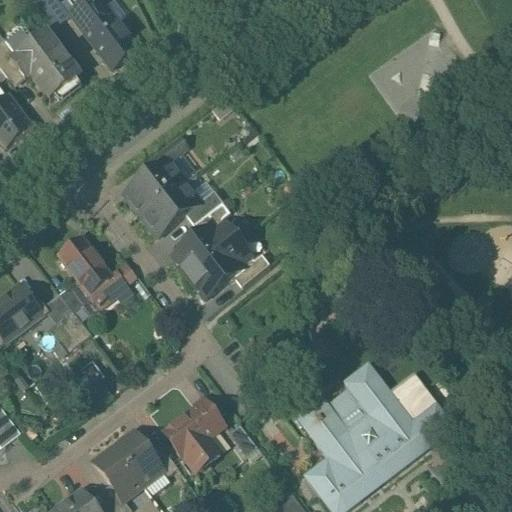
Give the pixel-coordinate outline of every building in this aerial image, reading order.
[(137,54),(96,0),(67,0),(66,1),(76,14),(70,19),(111,74),(137,54)] [(69,20),(55,2),(41,13),(54,31),(69,20)] [(24,31),(20,30),(6,41),(18,57),(35,45),(24,31)] [(15,59),(10,64),(18,75),(25,84),(31,79),(50,104),(80,81),(46,36),(35,45),(18,57),(15,59)] [(3,43),(0,45),(0,72),(8,83),(18,75),(10,64),(15,59),(3,43)] [(34,132),(8,99),(6,100),(0,105),(0,144),(6,153),(34,132)] [(178,143),(166,152),(174,162),(186,153),(178,143)] [(166,152),(150,164),(158,173),(167,166),(167,167),(174,162),(166,152)] [(158,173),(125,198),(141,220),(183,187),(167,167),(167,166),(158,173)] [(183,187),(141,220),(157,241),(186,219),(199,208),(198,207),(183,187)] [(213,195),(198,207),(199,208),(186,219),(193,229),(222,207),(222,206),(213,195)] [(222,207),(193,229),(201,238),(221,223),(222,223),(230,217),(222,207)] [(201,238),(172,260),(188,282),(238,244),(222,223),(221,223),(201,238)] [(110,280),(82,242),(59,260),(99,313),(127,291),(115,276),(110,280)] [(238,244),(188,282),(205,303),(233,281),(254,265),(253,264),(238,244)] [(254,265),(233,281),(241,291),(269,269),(261,258),(253,264),(254,265)] [(18,291),(0,304),(0,338),(5,346),(45,315),(33,299),(28,303),(18,291)] [(82,308),(69,291),(59,299),(72,316),(82,308)] [(72,316),(59,299),(47,308),(60,324),(60,325),(65,320),(66,321),(72,316)] [(90,340),(72,316),(66,321),(65,320),(60,325),(60,324),(48,333),(67,358),(90,340)] [(368,369),(344,387),(348,393),(327,410),(321,401),(295,421),(327,463),(304,481),(328,511),(349,511),(454,432),(435,408),(412,426),(368,369)] [(195,412),(163,436),(183,461),(184,461),(194,473),(207,464),(197,451),(225,430),(204,402),(194,410),(195,412)] [(20,439),(0,412),(0,452),(1,453),(20,439)] [(256,451),(239,429),(228,437),(245,459),(256,451)] [(150,458),(133,436),(113,451),(142,489),(161,475),(162,474),(150,458)] [(177,472),(160,450),(150,458),(162,474),(161,475),(166,481),(177,472)] [(142,489),(113,451),(93,466),(109,488),(122,504),(123,504),(142,489)] [(122,504),(109,488),(99,495),(110,510),(111,511),(129,511),(123,504),(122,504)] [(93,511),(81,495),(58,511),(93,511)] [(302,511),(294,500),(277,511),(302,511)]
